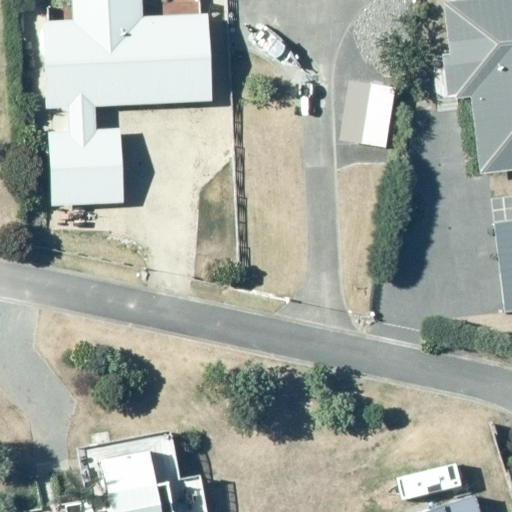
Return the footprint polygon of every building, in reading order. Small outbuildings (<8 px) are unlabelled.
[(153,0),(84,0),(85,19),(55,20),(60,205),(136,203),(134,127),(107,127),(107,104),(222,101),(220,15),(153,16),(153,0)] [(511,0),(460,0),(464,48),(453,49),(456,97),(485,95),(490,171),(511,169),(511,0)] [(405,82),(358,77),(350,140),(397,146),(405,82)] [(183,484),(175,442),(119,452),(129,506),(94,511),(198,511),(193,482),(183,484)] [(492,511),(487,493),(425,511),(492,511)]
